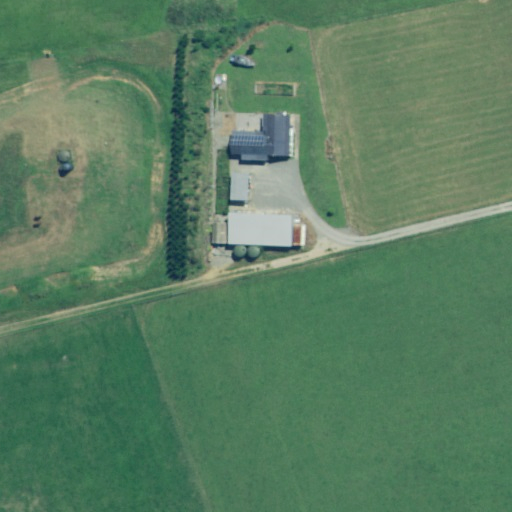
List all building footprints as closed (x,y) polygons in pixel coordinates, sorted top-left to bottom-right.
[(194,20),(192,3),(169,5),(171,22),(194,20)] [(267,134),(235,133),(235,155),(245,155),(245,160),(260,160),(260,156),(294,157),(295,116),(267,115),(267,134)] [(231,136),(218,136),(218,146),(230,146),(231,136)] [(253,175),(234,174),(233,209),(251,210),(253,175)] [(263,246),(296,247),(297,218),(233,215),(232,244),(237,245),(237,258),(263,259),(263,246)]
